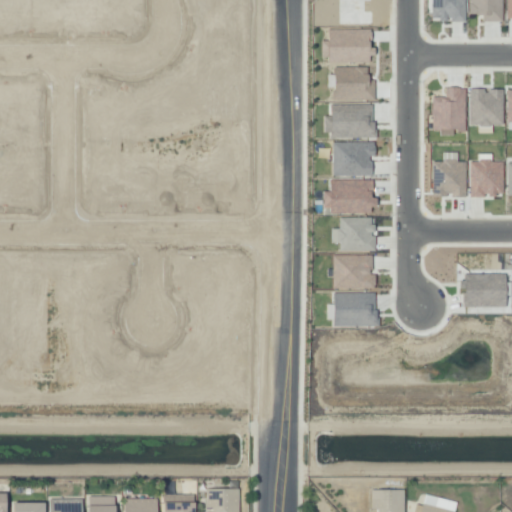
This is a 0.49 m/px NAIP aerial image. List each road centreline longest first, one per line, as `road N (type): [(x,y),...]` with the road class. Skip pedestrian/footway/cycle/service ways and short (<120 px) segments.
road 1 (tertiary): [(283,0),(282,403)]
road 2 (residential): [(411,0),(411,271),(424,304)]
road 3 (residential): [(283,234),(0,234)]
road 4 (residential): [(65,56),(67,234)]
road 5 (residential): [(162,58),(0,54)]
